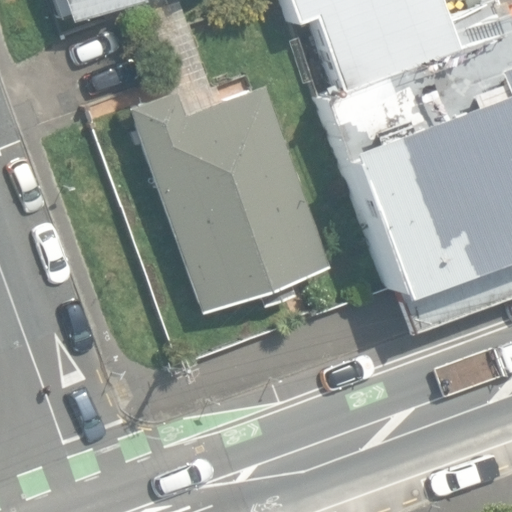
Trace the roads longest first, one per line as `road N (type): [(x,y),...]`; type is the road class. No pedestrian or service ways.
road 1 (secondary): [(511,391),(170,511)]
road 2 (residential): [(91,511),(0,270)]
